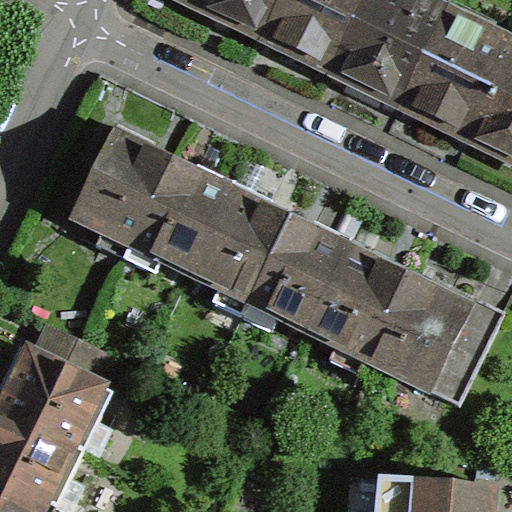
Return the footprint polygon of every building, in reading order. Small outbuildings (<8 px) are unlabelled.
[(263,37),(281,0),(187,0),(200,6),(263,37)] [(332,71),(366,0),(281,0),(263,37),(279,45),(332,71)] [(422,0),(420,4),(411,0),(366,0),(332,71),(354,81),(402,105),(447,12),(422,0)] [(447,12),(402,105),(422,115),(471,138),(511,53),(511,43),(491,34),(489,38),(447,17),(449,13),(447,12)] [(511,53),(471,138),(492,149),(511,158),(511,53)] [(74,219),(132,247),(172,166),(160,160),(151,155),(155,146),(118,128),(74,219)] [(183,171),(172,166),(132,247),(191,276),(235,185),(198,167),(193,176),(183,171)] [(220,290),(213,304),(242,318),(289,223),(277,217),(267,212),(272,203),(235,185),(191,276),(220,290)] [(242,318),(272,333),(279,318),(308,332),(351,242),(315,224),(310,233),(298,227),(289,223),(242,318)] [(389,260),(351,242),(308,332),(337,347),(330,361),(359,375),(406,280),(393,273),(384,269),(389,260)] [(416,285),(406,280),(359,375),(388,389),(395,375),(459,408),(505,316),(431,281),(427,290),(416,285)] [(1,412),(84,453),(112,394),(94,385),(108,357),(47,327),(33,356),(20,349),(0,390),(9,395),(6,402),(1,412)] [(84,453),(1,412),(0,411),(0,480),(56,508),(84,453)] [(377,511),(492,511),(495,489),(380,479),(377,511)] [(0,511),(54,511),(56,508),(0,480),(0,511)]
